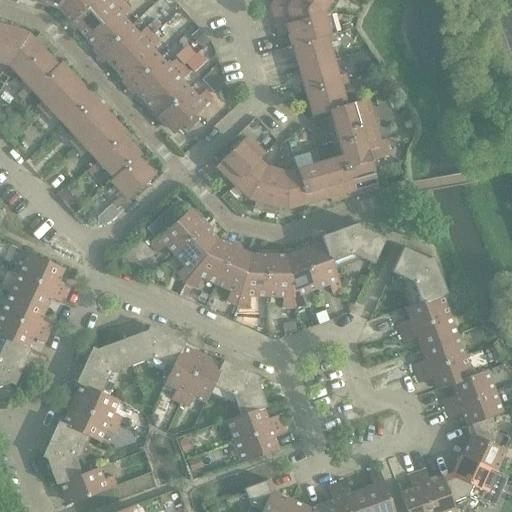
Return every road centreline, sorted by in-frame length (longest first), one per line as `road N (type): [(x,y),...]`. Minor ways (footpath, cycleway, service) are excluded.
road 1 (unclassified): [(283,356),(326,472),(379,453),(420,437),(405,394),(365,409),(338,336)]
road 2 (residential): [(81,247),(183,172),(258,97),(235,8)]
road 3 (unclassified): [(107,279),(283,356)]
road 4 (unclassified): [(107,279),(24,440)]
road 5 (residential): [(81,247),(0,157)]
